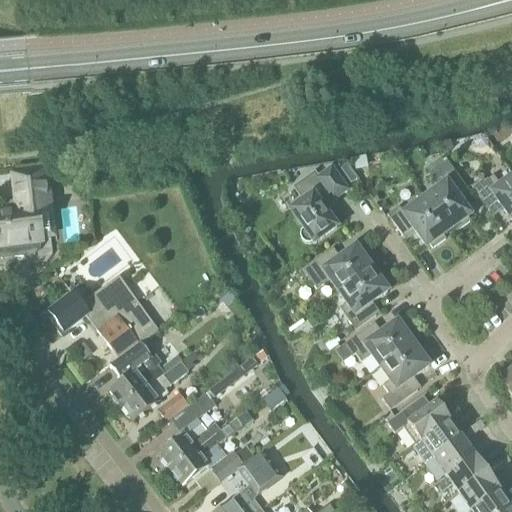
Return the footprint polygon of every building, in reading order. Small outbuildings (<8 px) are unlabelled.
[(440,191),(427,201),(450,233),(456,229),(458,232),(471,223),(468,219),(472,217),(458,198),(469,190),(449,163),(430,176),(440,191)] [(348,166),(341,170),(351,185),(358,180),(348,166)] [(317,175),(296,189),(306,203),(293,213),(306,231),(303,234),(303,238),(304,242),(307,244),(311,245),(315,244),(316,245),(338,229),(325,210),(350,192),(334,169),(320,179),(317,175)] [(48,174),(19,177),(22,207),(16,215),(0,216),(0,266),(7,266),(7,262),(14,261),(17,264),(26,263),(27,260),(34,259),(34,263),(47,262),(51,255),(50,242),(55,241),(48,174)] [(511,180),(502,188),(495,177),(487,183),(484,180),(473,188),(492,215),(503,207),(511,220),(511,180)] [(450,233),(427,201),(406,216),(401,208),(389,217),(404,237),(414,230),(428,249),(431,246),(434,250),(447,241),(444,237),(450,233)] [(331,252),(304,271),(318,291),(332,281),(341,294),(373,271),(369,265),(373,263),(363,250),(360,252),(358,249),(338,263),(331,252)] [(377,277),(373,271),(341,294),(349,305),(340,311),(356,333),(377,317),(370,307),(389,293),(387,290),(390,287),(381,274),(377,277)] [(58,324),(66,335),(88,318),(121,360),(141,346),(158,334),(119,281),(84,306),(76,295),(73,297),(69,296),(65,299),(66,302),(51,314),(52,316),(52,319),(55,323),(58,324)] [(372,327),(345,346),(354,358),(357,356),(363,364),(373,356),(382,369),(415,346),(410,340),(414,337),(405,325),(401,327),(399,324),(380,338),(372,327)] [(120,404),(123,409),(166,376),(159,367),(162,365),(154,355),(151,357),(141,346),(121,360),(110,368),(122,384),(111,392),(114,397),(114,400),(116,404),(120,404)] [(415,346),(382,369),(391,382),(384,387),(390,395),(384,400),(392,411),(419,392),(411,381),(430,368),(428,365),(431,362),(422,349),(419,352),(415,346)] [(210,392),(215,399),(259,366),(254,359),(210,392)] [(166,376),(123,409),(125,412),(125,416),(128,420),(131,420),(134,424),(161,405),(166,392),(190,375),(183,365),(166,376)] [(511,371),(498,382),(511,400),(511,371)] [(158,412),(167,424),(188,408),(180,396),(158,412)] [(171,471),(220,434),(222,433),(217,427),(206,435),(197,422),(216,408),(207,396),(172,422),(183,438),(160,456),(163,461),(163,464),(166,468),(168,468),(171,471)] [(403,429),(416,447),(450,423),(451,422),(438,404),(431,409),(424,399),(388,425),(395,435),(403,429)] [(427,466),(434,461),(463,440),(465,443),(475,436),(470,430),(460,437),(450,423),(416,447),(414,449),(427,466)] [(481,423),(470,430),(475,436),(485,429),(481,423)] [(220,434),(171,471),(175,476),(174,479),(177,483),(180,484),(183,488),(193,481),(205,497),(238,473),(253,462),(244,451),(235,459),(233,456),(225,462),(215,449),(226,442),(220,434)] [(434,461),(447,478),(475,458),(465,443),(463,440),(434,461)] [(264,454),(253,462),(238,473),(257,498),(283,481),(264,454)] [(447,478),(459,496),(489,475),(491,478),(501,471),(496,465),(486,472),(476,457),(475,458),(447,478)] [(506,457),(496,465),(501,471),(511,464),(506,457)] [(459,496),(470,511),(474,511),(500,493),(501,493),(491,478),(489,475),(459,496)] [(218,511),(260,511),(261,511),(246,492),(218,511)] [(510,511),(511,511),(511,506),(511,507),(500,493),(474,511),(510,511)] [(330,511),(323,503),(311,511),(330,511)]
